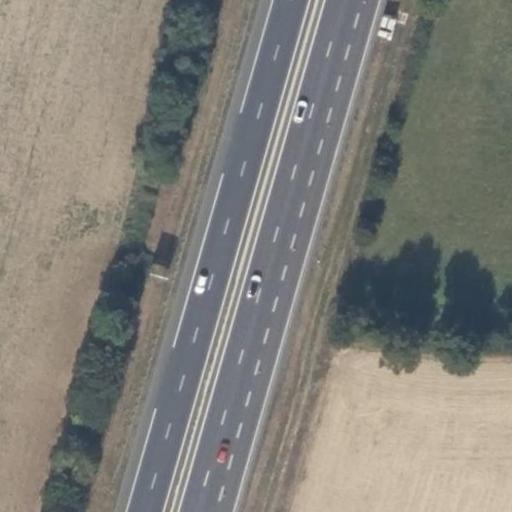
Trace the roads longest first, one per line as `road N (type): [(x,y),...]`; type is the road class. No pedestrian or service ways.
road 1 (trunk): [(290,0),(144,511)]
road 2 (trunk): [(196,511),(341,0)]
